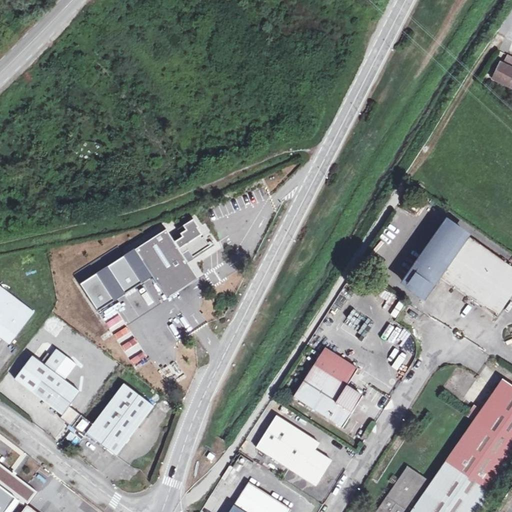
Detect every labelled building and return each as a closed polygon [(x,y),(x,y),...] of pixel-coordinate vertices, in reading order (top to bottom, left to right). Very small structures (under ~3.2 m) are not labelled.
[(511,50),(506,47),(501,56),(511,61),(511,50)] [(498,54),(489,69),(508,80),(511,72),(511,61),(501,56),(498,54)] [(413,188),(402,199),(410,207),(421,195),(413,188)] [(183,228),(177,232),(179,235),(171,240),(163,227),(131,249),(153,283),(185,261),(179,253),(185,249),(190,258),(207,246),(195,226),(195,224),(190,217),(180,224),(183,228)] [(460,290),(468,295),(493,256),(465,236),(444,221),(417,260),(438,274),(460,290)] [(183,228),(180,224),(174,227),(177,232),(183,228)] [(208,267),(209,276),(226,273),(222,252),(211,253),(213,266),(208,267)] [(511,269),(493,256),(468,295),(495,314),(511,289),(511,269)] [(438,274),(417,260),(400,284),(421,298),(436,278),(457,293),(460,290),(438,274)] [(195,276),(185,261),(153,283),(164,298),(195,276)] [(0,334),(3,330),(12,337),(30,312),(0,289),(0,334)] [(466,299),(468,295),(460,290),(457,293),(466,299)] [(493,318),(495,314),(468,295),(466,299),(493,318)] [(397,318),(405,306),(400,303),(392,315),(397,318)] [(42,325),(50,333),(60,323),(52,315),(42,325)] [(358,337),(366,327),(358,321),(350,331),(358,337)] [(132,340),(122,346),(126,353),(136,347),(132,340)] [(91,424),(80,415),(67,406),(78,392),(62,380),(74,364),(53,349),(48,356),(42,366),(38,363),(29,357),(13,379),(59,413),(61,415),(58,420),(71,429),(82,437),(85,432),(116,455),(151,407),(120,384),(91,424)] [(45,354),(38,363),(42,366),(48,356),(45,354)] [(294,397),(343,427),(362,395),(346,385),(354,374),(321,354),(294,397)] [(408,471),(398,484),(395,490),(379,511),(481,511),(511,467),(511,391),(502,385),(481,415),(474,410),(466,421),(474,426),(432,487),(408,471)] [(331,463),(314,452),(318,445),(276,417),(255,449),(315,487),(331,463)] [(395,490),(398,484),(394,481),(390,487),(395,490)] [(282,511),(246,489),(232,511),(233,511),(282,511)] [(322,511),(326,507),(319,503),(312,511),(322,511)]
